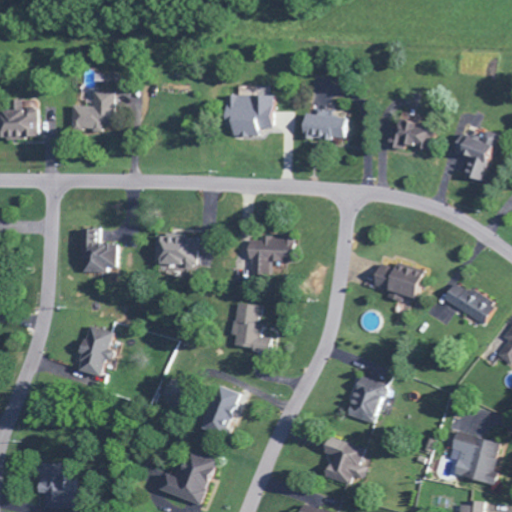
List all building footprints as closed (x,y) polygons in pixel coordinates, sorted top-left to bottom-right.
[(76,110),(75,133),(106,134),(106,128),(117,129),(118,96),(97,95),(97,111),(76,110)] [(263,139),(263,130),(278,130),(278,98),(231,98),(231,131),(238,131),(238,139),(263,139)] [(0,114),(0,143),(38,143),(37,104),(14,105),(14,115),(0,114)] [(347,146),(352,122),(330,118),(331,116),(310,113),(306,138),(347,146)] [(440,128),(403,120),(402,128),(397,127),(393,149),(408,152),(409,147),(435,152),(440,128)] [(474,161),(468,176),(487,184),(505,137),(492,133),(490,137),(478,133),(475,141),(468,138),(461,156),(474,161)] [(84,275),(111,275),(111,271),(119,271),(120,247),(103,246),(103,233),(85,233),(84,275)] [(194,239),(158,239),(158,267),(193,268),(194,239)] [(252,278),(273,278),(273,265),(296,264),(295,239),(263,240),(263,243),(251,244),(252,278)] [(422,302),(430,276),(401,267),(399,271),(383,267),(377,289),(392,294),(389,301),(404,305),(407,297),(422,302)] [(447,305),(488,327),(499,308),(458,286),(447,305)] [(237,348),(262,351),(265,327),(261,327),(264,309),(239,305),(234,338),(238,339),(237,348)] [(80,374),(104,380),(109,361),(111,361),(117,336),(92,329),(80,374)] [(511,369),(511,368),(511,330),(505,341),(509,344),(498,359),(511,369)] [(349,419),(378,428),(390,388),(361,379),(349,419)] [(243,398),(222,389),(205,431),(226,440),(243,398)] [(457,478),(498,487),(500,477),(495,476),(502,445),(458,435),(452,462),(460,464),(457,478)] [(366,452),(332,440),(326,456),(335,459),(328,480),(351,488),(355,479),(364,482),(368,470),(361,468),(366,452)] [(205,508),(220,463),(193,454),(184,481),(168,476),(163,494),(205,508)] [(67,468),(45,467),(43,496),(48,497),(47,511),(71,511),(85,511),(87,496),(66,495),(67,468)]
